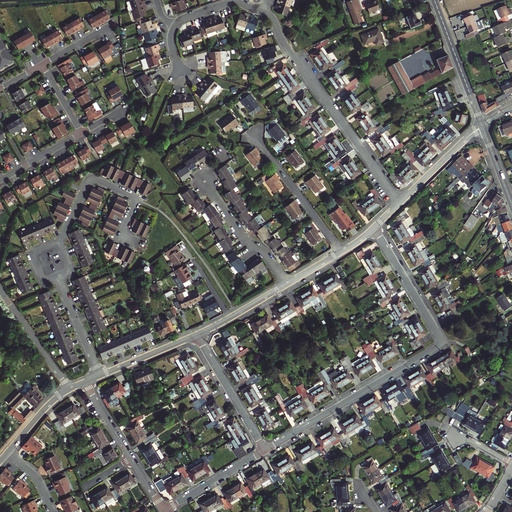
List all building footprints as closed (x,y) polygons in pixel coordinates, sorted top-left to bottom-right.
[(132,10),(145,5),(144,2),(142,3),(141,1),(140,0),(132,0),(129,1),(129,2),(132,10)] [(174,6),(174,8),(176,12),(186,9),(184,4),(188,3),(186,0),(180,0),(170,4),(171,7),(174,6)] [(357,8),(353,0),(347,0),(350,10),(357,8)] [(353,0),(357,8),(350,10),(355,22),(362,20),(358,10),(362,8),(358,0),(353,0)] [(369,1),(365,2),(369,12),(379,9),(376,0),(370,2),(369,1)] [(278,6),(277,7),(276,12),(287,15),(289,7),(276,2),(275,5),(278,6)] [(146,16),(144,12),(144,10),(146,9),(145,5),(132,10),(136,22),(139,22),(143,20),(142,17),(146,16)] [(501,19),(504,23),(509,21),(507,16),(511,14),(511,9),(509,11),(507,6),(498,10),(501,19)] [(98,26),(99,27),(102,25),(105,23),(104,22),(110,19),(104,9),(99,12),(97,9),(94,11),(91,13),(92,15),(87,18),(93,29),(98,26)] [(417,19),(413,10),(405,13),(406,17),(399,19),(400,23),(406,21),(406,20),(407,20),(411,28),(420,24),(418,19),(417,19)] [(246,16),(244,15),(240,14),(235,28),(244,31),(245,27),(250,14),(247,13),(246,16)] [(463,20),(464,20),(467,27),(476,23),(473,16),(471,17),(470,13),(462,15),(463,20)] [(250,14),(245,27),(254,31),(258,20),(254,19),(252,18),(253,15),(250,14)] [(72,33),(73,34),(76,32),(79,30),(79,29),(84,26),(78,16),(73,19),(71,17),(68,19),(65,21),(66,23),(61,26),(67,36),(72,33)] [(211,18),(215,31),(224,28),(221,18),(217,19),(215,20),(214,17),(211,18)] [(216,34),(215,31),(211,18),(208,19),(208,22),(207,22),(203,24),(204,26),(200,27),(202,31),(203,35),(211,33),(212,36),(216,34)] [(148,21),(147,19),(143,20),(139,22),(143,33),(156,28),(155,25),(152,26),(151,24),(150,21),(148,21)] [(504,23),(492,28),(491,29),(495,38),(496,37),(503,34),(507,32),(505,29),(505,27),(507,26),(508,28),(508,29),(511,27),(509,21),(504,23)] [(479,29),(476,23),(467,27),(470,34),(465,36),(466,40),(477,35),(479,34),(477,30),(479,29)] [(192,42),(204,38),(203,35),(202,31),(199,32),(198,28),(194,30),(192,30),(191,27),(188,28),(189,31),(192,42)] [(51,45),(52,46),(55,44),(58,43),(57,42),(63,39),(57,28),(52,31),(50,29),(47,31),(44,33),(45,35),(40,38),(46,48),(51,45)] [(157,32),(156,28),(143,33),(146,42),(155,39),(156,38),(155,34),(154,33),(157,32)] [(378,28),(361,35),(364,44),(374,40),(375,44),(383,42),(378,28)] [(23,47),(24,48),(27,46),(30,44),(30,43),(35,40),(29,30),(24,33),(23,30),(19,32),(16,34),(17,37),(12,39),(18,50),(23,47)] [(192,42),(189,31),(186,32),(187,35),(185,35),(181,37),(182,41),(180,42),(182,47),(184,46),(185,47),(193,44),(192,42)] [(266,33),(252,38),(255,47),(266,43),(265,40),(264,37),(267,36),(266,33)] [(503,34),(496,37),(500,47),(509,43),(507,38),(505,38),(504,37),(503,34)] [(0,39),(0,69),(13,62),(0,39)] [(317,51),(311,55),(316,62),(328,54),(328,53),(323,46),(329,42),(327,39),(313,45),(315,47),(317,51)] [(114,48),(110,41),(103,45),(104,46),(98,50),(103,58),(112,53),(111,49),(114,48)] [(145,46),(148,57),(159,54),(158,50),(157,48),(160,47),(159,44),(154,46),(153,44),(145,46)] [(276,45),(262,50),(266,60),(276,56),(274,51),(274,50),(277,49),(276,45)] [(421,49),(416,52),(410,54),(414,61),(427,53),(424,47),(421,49)] [(511,50),(503,54),(507,62),(511,60),(511,50)] [(86,54),(80,58),(84,64),(87,62),(89,66),(98,60),(93,51),(87,55),(86,54)] [(220,51),(209,52),(209,57),(209,59),(207,59),(207,63),(221,62),(220,51)] [(316,62),(322,69),(328,65),(330,68),(337,63),(335,59),(334,60),(328,53),(328,54),(316,62)] [(160,57),(159,54),(148,57),(146,58),(147,63),(149,67),(159,64),(158,60),(157,58),(160,57)] [(388,67),(403,94),(453,67),(452,64),(449,55),(445,56),(445,54),(437,57),(438,59),(437,59),(440,69),(431,74),(429,72),(422,76),(414,61),(410,54),(388,67)] [(70,58),(57,66),(59,69),(60,68),(62,71),(64,76),(73,71),(69,64),(72,62),(70,58)] [(326,76),(332,83),(341,77),(336,69),(345,63),(342,60),(337,63),(330,68),(332,72),(326,76)] [(210,73),(222,72),(225,72),(225,65),(221,66),(221,62),(207,63),(207,66),(210,66),(210,68),(210,73)] [(280,77),(289,71),(284,63),(277,67),(275,64),(268,69),(270,73),(275,70),(280,77)] [(285,84),(294,78),(289,71),(280,77),(277,79),(282,85),(285,83),(285,84)] [(136,80),(141,88),(153,80),(151,77),(149,79),(148,77),(146,74),(136,80)] [(75,75),(67,80),(69,84),(71,87),(70,88),(72,91),(85,84),(83,80),(79,82),(75,75)] [(332,83),(337,91),(343,86),(345,90),(351,85),(353,84),(351,81),(350,81),(348,79),(346,76),(343,75),(341,77),(332,83)] [(200,83),(211,92),(218,84),(209,77),(206,81),(205,82),(202,80),(200,83)] [(299,85),(294,78),(285,84),(290,91),(286,95),(289,98),(290,97),(296,93),(293,90),(299,85)] [(153,80),(141,88),(147,97),(156,91),(154,86),(153,85),(155,83),(153,80)] [(511,82),(502,87),(505,93),(507,96),(511,94),(511,93),(511,95),(511,82)] [(207,102),(213,94),(211,92),(200,83),(198,85),(200,87),(199,89),(195,93),(207,102)] [(41,85),(34,89),(38,96),(45,92),(41,85)] [(342,97),(347,105),(356,98),(351,91),(354,89),(351,85),(345,90),(348,93),(342,97)] [(107,97),(111,103),(117,100),(117,99),(123,95),(118,86),(108,92),(110,95),(107,97)] [(437,91),(440,100),(450,96),(447,86),(440,89),(439,86),(431,90),(432,93),(437,91)] [(87,88),(74,95),(76,99),(77,98),(82,105),(90,101),(86,93),(89,92),(87,88)] [(20,89),(12,94),(16,101),(20,99),(25,96),(20,89)] [(304,92),(298,96),(296,93),(290,97),(292,101),(295,99),(301,106),(310,100),(304,92)] [(479,99),(483,110),(490,111),(501,105),(510,99),(507,96),(505,93),(496,99),(497,101),(489,106),(484,94),(478,96),(479,99)] [(173,110),(183,108),(181,94),(178,95),(179,98),(177,98),(171,99),(173,110)] [(181,94),(183,108),(190,108),(188,97),(185,97),(185,94),(181,94)] [(245,104),(247,107),(253,114),(261,107),(251,95),(242,102),(244,105),(245,104)] [(441,113),(448,111),(446,107),(453,104),(450,96),(440,100),(442,108),(438,110),(439,114),(441,113)] [(347,105),(352,112),(358,108),(360,111),(366,107),(364,104),(361,106),(356,98),(347,105)] [(315,107),(310,100),(301,106),(306,113),(302,116),(304,120),(311,114),(309,111),(315,107)] [(22,103),(19,105),(23,113),(31,108),(27,101),(22,103)] [(50,119),(58,114),(55,108),(53,109),(50,103),(39,108),(45,118),(48,116),(50,119)] [(92,105),(84,110),(88,117),(87,118),(89,121),(102,114),(100,110),(96,112),(92,105)] [(363,115),(357,119),(362,126),(371,120),(366,113),(371,110),(368,106),(366,107),(360,111),(363,115)] [(467,115),(456,112),(454,121),(465,124),(467,115)] [(307,123),(311,120),(316,127),(325,121),(320,114),(314,118),(311,114),(304,120),(307,123)] [(448,126),(441,132),(448,140),(455,134),(450,128),(453,125),(444,116),(441,119),(448,126)] [(21,117),(6,126),(7,128),(8,130),(9,132),(11,134),(25,126),(21,117)] [(232,117),(219,127),(225,135),(231,130),(234,128),(235,130),(239,127),(232,117)] [(63,126),(60,120),(53,124),(55,127),(51,129),(57,139),(66,134),(62,127),(63,126)] [(371,120),(362,126),(364,129),(368,126),(373,123),(371,120)] [(511,120),(502,124),(506,135),(511,132),(511,120)] [(319,141),(326,136),(324,133),(330,129),(325,121),(316,127),(321,135),(317,138),(319,141)] [(123,124),(117,128),(121,134),(124,133),(126,136),(135,130),(130,122),(124,125),(123,124)] [(364,129),(368,134),(374,130),(376,133),(381,129),(379,126),(377,127),(373,123),(368,126),(364,129)] [(278,126),(268,133),(272,137),(273,136),(274,138),(278,144),(286,138),(278,126)] [(378,148),(387,142),(390,139),(384,132),(386,131),(383,128),(381,129),(376,133),(378,136),(372,140),(378,148)] [(105,135),(102,136),(106,143),(109,141),(111,144),(118,140),(113,132),(109,134),(106,136),(105,135)] [(448,140),(441,132),(434,138),(431,135),(428,137),(434,144),(436,141),(442,147),(448,140)] [(326,142),(331,148),(340,142),(335,135),(329,139),(326,136),(319,141),(313,145),(316,149),(326,142)] [(97,141),(92,144),(97,152),(105,148),(103,145),(106,143),(102,136),(99,138),(99,139),(97,141)] [(429,144),(422,150),(429,158),(436,152),(431,146),(434,144),(428,137),(425,140),(429,144)] [(331,148),(333,150),(342,144),(340,142),(331,148)] [(383,155),(389,151),(391,154),(398,149),(396,146),(392,149),(387,142),(378,148),(383,155)] [(342,144),(333,150),(337,156),(325,164),(327,167),(336,161),(341,157),(340,155),(346,150),(342,144)] [(82,150),(77,152),(82,161),(90,156),(88,154),(91,152),(87,145),(84,147),(84,148),(82,150)] [(196,153),(193,155),(199,163),(202,161),(205,165),(211,161),(209,159),(210,158),(205,149),(197,155),(196,153)] [(257,150),(248,158),(257,169),(265,163),(261,157),(259,155),(260,154),(257,150)] [(423,164),(429,158),(422,150),(415,156),(413,154),(410,157),(415,161),(417,159),(423,164)] [(6,155),(3,156),(7,163),(10,161),(14,159),(10,153),(6,155)] [(297,153),(287,160),(290,164),(292,163),(293,165),(297,171),(306,165),(297,153)] [(67,156),(64,158),(71,170),(74,168),(73,165),(78,162),(73,154),(68,157),(67,156)] [(184,164),(185,165),(190,171),(197,167),(196,165),(199,163),(193,155),(190,157),(191,159),(184,164)] [(336,161),(344,172),(355,164),(350,156),(344,160),(341,157),(336,161)] [(407,160),(401,166),(403,168),(410,176),(417,170),(411,164),(415,161),(410,157),(407,160)] [(461,174),(446,187),(449,190),(461,179),(470,170),(473,168),(473,167),(470,164),(469,165),(461,157),(453,165),(461,174)] [(62,161),(56,164),(61,172),(66,169),(68,172),(71,170),(64,158),(61,160),(62,161)] [(117,176),(123,179),(121,183),(133,189),(135,184),(141,187),(139,192),(146,195),(151,184),(108,163),(105,169),(102,167),(99,174),(102,175),(103,174),(115,180),(117,176)] [(361,171),(355,164),(344,172),(351,183),(354,181),(357,179),(355,176),(361,171)] [(188,175),(191,173),(190,171),(185,165),(182,167),(183,168),(176,173),(182,181),(189,176),(188,175)] [(49,169),(43,172),(48,180),(53,177),(54,179),(58,177),(51,166),(48,167),(49,169)] [(223,182),(231,176),(226,170),(227,169),(225,166),(218,171),(218,172),(220,174),(218,175),(223,182)] [(477,176),(479,179),(481,177),(482,176),(473,167),(473,168),(479,174),(477,176)] [(393,182),(398,177),(404,183),(410,176),(403,168),(397,175),(394,172),(391,174),(389,176),(393,182)] [(470,170),(461,179),(469,188),(473,185),(479,179),(477,176),(479,174),(473,168),(470,170)] [(36,176),(30,179),(35,187),(40,184),(41,186),(45,184),(38,173),(35,175),(36,176)] [(284,189),(280,183),(278,181),(280,180),(277,176),(273,179),(270,175),(263,180),(266,184),(267,183),(276,195),(284,189)] [(224,186),(228,193),(232,190),(236,187),(232,181),(233,179),(231,176),(223,182),(225,185),(224,186)] [(489,183),(482,176),(481,177),(479,179),(473,185),(475,188),(473,190),(472,191),(473,193),(474,194),(476,195),(477,195),(480,193),(487,186),(486,185),(489,183)] [(325,189),(316,177),(307,184),(310,188),(311,187),(313,190),(317,195),(325,189)] [(18,185),(15,186),(19,193),(22,191),(23,194),(31,190),(26,182),(22,184),(19,186),(18,185)] [(92,187),(87,199),(91,201),(88,207),(84,205),(78,217),(82,220),(81,223),(87,226),(105,189),(98,186),(96,189),(92,187)] [(62,221),(75,193),(64,188),(62,194),(66,197),(63,203),(58,201),(53,213),(57,215),(56,218),(62,221)] [(371,197),(367,199),(373,209),(381,203),(377,197),(379,195),(374,188),(371,190),(373,192),(374,194),(371,197)] [(8,192),(3,195),(7,203),(12,200),(14,202),(17,200),(11,189),(7,191),(8,192)] [(190,204),(196,200),(193,197),(195,196),(190,189),(183,195),(187,201),(185,202),(188,205),(190,204)] [(228,193),(224,196),(229,202),(231,201),(233,204),(241,198),(239,196),(237,197),(232,190),(228,193)] [(496,208),(503,198),(495,192),(489,200),(488,199),(485,203),(490,206),(495,210),(496,208)] [(118,195),(102,229),(108,232),(112,235),(118,222),(114,220),(117,214),(121,216),(122,215),(127,204),(123,202),(124,199),(118,195)] [(367,199),(365,197),(358,202),(357,200),(353,203),(358,210),(362,208),(366,214),(373,209),(367,199)] [(202,210),(206,207),(201,200),(200,201),(198,198),(196,200),(190,204),(192,206),(194,205),(199,212),(202,210)] [(238,215),(247,209),(242,202),(243,202),(241,198),(233,204),(235,207),(233,208),(238,215)] [(506,206),(503,198),(496,208),(497,210),(506,206)] [(303,215),(299,209),(297,206),(299,205),(296,202),(287,209),(295,221),(303,215)] [(202,210),(204,213),(203,214),(208,221),(211,219),(218,213),(214,207),(212,208),(210,204),(206,207),(202,210)] [(509,212),(506,206),(497,210),(498,212),(495,215),(495,217),(507,212),(509,212)] [(249,212),(247,209),(238,215),(241,218),(240,219),(244,226),(246,225),(252,220),(247,213),(249,212)] [(336,221),(338,223),(344,232),(348,229),(350,232),(357,227),(347,214),(345,215),(341,209),(331,216),(334,222),(336,221)] [(393,227),(397,235),(410,228),(405,220),(408,218),(405,212),(396,218),(399,223),(393,227)] [(497,219),(499,225),(510,220),(507,212),(495,217),(494,218),(495,220),(496,220),(497,219)] [(218,213),(211,219),(216,226),(214,227),(216,230),(223,225),(224,224),(222,221),(223,220),(218,213)] [(479,218),(472,214),(464,224),(471,229),(479,218)] [(44,232),(51,229),(52,230),(56,228),(52,217),(18,231),(23,242),(28,240),(27,239),(34,236),(35,237),(44,233),(44,232)] [(134,218),(131,225),(134,227),(132,231),(138,234),(144,237),(150,226),(143,223),(134,218)] [(254,233),(257,231),(262,228),(260,225),(259,226),(254,219),(252,220),(246,225),(250,232),(252,230),(254,233)] [(498,226),(501,233),(503,232),(504,234),(506,233),(506,232),(511,229),(511,224),(510,220),(499,225),(498,226)] [(313,224),(303,231),(315,247),(323,241),(319,236),(318,233),(319,232),(313,224)] [(223,225),(216,230),(215,231),(219,237),(218,238),(220,241),(228,236),(226,233),(227,232),(223,225)] [(257,231),(259,234),(258,235),(263,242),(266,240),(271,236),(266,230),(267,229),(265,226),(262,228),(257,231)] [(81,260),(84,259),(81,253),(89,250),(79,227),(67,233),(69,238),(71,237),(74,244),(72,245),(76,254),(78,253),(81,260)] [(409,240),(410,243),(422,235),(421,232),(415,236),(410,228),(397,235),(402,243),(409,240)] [(509,240),(511,238),(511,229),(506,232),(506,233),(504,234),(503,232),(501,233),(501,234),(500,235),(503,243),(504,242),(509,240)] [(274,249),(282,243),(280,240),(279,241),(274,234),(271,236),(266,240),(270,247),(272,246),(274,249)] [(406,250),(411,258),(420,252),(415,244),(424,239),(422,235),(410,243),(412,246),(406,250)] [(216,244),(221,251),(223,250),(225,253),(233,247),(231,244),(233,243),(228,236),(220,241),(216,244)] [(134,252),(122,246),(120,251),(114,248),(116,244),(110,241),(105,251),(129,263),(134,252)] [(279,255),(280,254),(282,257),(283,257),(290,252),(288,249),(287,250),(282,243),(274,249),(279,255)] [(176,244),(166,251),(176,265),(185,259),(178,249),(179,248),(176,244)] [(228,260),(230,263),(238,258),(236,255),(238,253),(233,247),(225,253),(224,254),(223,255),(227,261),(228,260)] [(356,252),(365,267),(378,260),(373,252),(366,255),(362,249),(356,252)] [(81,253),(84,259),(81,260),(79,261),(82,266),(94,261),(89,250),(81,253)] [(422,262),(424,265),(430,262),(423,250),(420,252),(411,258),(416,266),(422,262)] [(290,252),(283,257),(285,260),(284,261),(288,268),(297,262),(292,256),(294,254),(291,251),(290,252)] [(25,276),(27,275),(23,265),(21,266),(18,259),(20,258),(18,253),(7,258),(19,286),(28,283),(25,276)] [(234,265),(238,272),(241,270),(247,266),(242,259),(240,260),(238,258),(230,263),(232,266),(234,265)] [(251,265),(257,273),(260,271),(259,270),(265,266),(259,258),(253,262),(254,264),(251,265)] [(365,278),(367,281),(378,275),(376,272),(382,268),(378,260),(365,267),(370,275),(365,278)] [(424,280),(437,273),(430,262),(424,265),(426,268),(419,272),(424,280)] [(185,286),(183,283),(189,279),(192,277),(187,269),(188,268),(185,263),(175,270),(179,276),(174,279),(180,289),(185,286)] [(150,271),(147,265),(138,269),(138,270),(140,275),(150,271)] [(257,273),(251,265),(248,268),(247,266),(241,270),(240,271),(245,279),(252,274),(253,276),(257,273)] [(504,276),(507,275),(505,268),(504,266),(503,267),(498,270),(501,275),(504,274),(504,276)] [(437,273),(424,280),(429,288),(436,285),(437,288),(443,284),(447,282),(445,279),(441,281),(437,273)] [(328,279),(333,288),(341,283),(343,286),(346,285),(343,280),(343,279),(340,280),(336,274),(328,279)] [(378,275),(367,281),(364,283),(366,286),(374,282),(378,289),(391,282),(386,274),(379,278),(378,275)] [(88,320),(90,319),(93,327),(91,327),(94,332),(105,327),(83,275),(71,280),(74,285),(75,284),(78,292),(77,293),(81,302),(82,302),(85,309),(84,310),(88,320)] [(192,283),(189,279),(183,283),(185,286),(185,287),(192,283)] [(333,288),(328,279),(320,283),(324,290),(320,292),(323,298),(327,296),(325,292),(333,288)] [(28,283),(19,286),(21,291),(32,287),(30,282),(28,283)] [(396,290),(391,282),(378,289),(383,298),(379,301),(380,304),(391,297),(389,294),(396,290)] [(156,283),(145,288),(149,296),(160,290),(156,283)] [(433,295),(438,303),(447,297),(442,289),(445,287),(443,284),(437,288),(439,291),(433,295)] [(304,292),(310,302),(319,296),(325,305),(327,304),(323,298),(320,292),(318,294),(314,287),(304,292)] [(38,294),(67,363),(78,358),(76,353),(74,354),(71,347),(73,346),(71,341),(69,336),(68,337),(65,329),(66,329),(62,319),(61,320),(57,312),(59,311),(55,302),(53,302),(50,295),(52,294),(50,289),(38,294)] [(182,292),(177,294),(182,307),(205,297),(202,291),(191,295),(189,290),(183,293),(182,292)] [(310,302),(304,292),(297,297),(301,303),(297,306),(300,312),(304,309),(302,306),(306,304),(310,302)] [(203,303),(208,315),(213,312),(212,311),(221,306),(213,294),(205,299),(207,301),(203,303)] [(511,306),(504,294),(497,299),(506,312),(511,307),(511,306)] [(391,302),(395,310),(404,305),(400,297),(393,301),(391,297),(380,304),(382,307),(391,302)] [(449,307),(451,310),(456,307),(457,307),(455,304),(451,305),(447,297),(438,303),(442,311),(449,307)] [(281,306),(287,315),(295,310),(297,314),(300,312),(297,306),(293,308),(290,301),(281,306)] [(409,313),(404,305),(395,310),(392,312),(396,320),(392,323),(393,326),(398,323),(404,320),(402,317),(409,313)] [(287,315),(281,306),(274,310),(278,317),(274,319),(277,325),(281,323),(279,320),(287,315)] [(451,310),(446,313),(448,317),(458,311),(456,307),(451,310)] [(172,312),(171,310),(166,313),(173,324),(177,322),(172,312)] [(458,311),(448,317),(450,320),(460,314),(458,311)] [(259,319),(264,328),(273,323),(278,333),(281,332),(277,325),(274,319),(271,321),(267,314),(259,319)] [(404,324),(409,332),(412,330),(421,325),(416,317),(410,321),(408,318),(404,320),(398,323),(400,327),(404,324)] [(160,321),(165,333),(169,330),(170,331),(173,330),(173,329),(174,329),(169,318),(168,319),(167,318),(160,321)] [(258,345),(259,346),(263,344),(256,333),(264,328),(259,319),(258,319),(251,324),(255,331),(251,333),(252,334),(258,345)] [(161,334),(165,333),(160,321),(156,322),(161,334)] [(421,325),(412,330),(416,339),(410,343),(413,349),(423,343),(419,337),(426,333),(421,325)] [(97,347),(102,360),(107,358),(107,357),(114,353),(115,355),(124,351),(124,349),(131,346),(131,348),(141,344),(141,342),(148,339),(149,341),(154,339),(148,326),(97,347)] [(218,343),(223,351),(235,344),(227,329),(221,332),(225,339),(218,343)] [(384,348),(389,357),(398,352),(394,346),(397,344),(395,341),(393,338),(386,342),(388,346),(384,348)] [(382,362),(389,357),(384,348),(376,353),(370,343),(366,345),(367,346),(374,358),(378,355),(382,362)] [(235,344),(223,351),(227,359),(234,355),(236,358),(239,357),(248,351),(246,348),(240,352),(235,344)] [(361,362),(367,371),(375,366),(371,359),(374,358),(367,346),(364,348),(368,353),(360,358),(361,362)] [(449,365),(457,360),(462,368),(466,366),(462,360),(461,359),(461,358),(459,355),(456,357),(452,351),(444,356),(449,365)] [(175,360),(180,368),(192,361),(187,353),(181,357),(178,352),(168,358),(171,363),(175,360)] [(359,375),(367,371),(361,362),(354,366),(347,355),(343,358),(351,371),(355,369),(359,375)] [(436,360),(441,369),(449,365),(444,356),(436,360)] [(228,367),(233,375),(242,370),(237,362),(241,360),(239,357),(236,358),(233,360),(234,363),(228,367)] [(349,373),(351,371),(343,358),(340,360),(345,368),(337,373),(338,375),(344,384),(353,379),(349,373)] [(462,360),(466,366),(470,371),(472,369),(464,358),(462,360)] [(433,374),(441,369),(436,360),(428,365),(432,371),(429,373),(432,379),(436,378),(433,374)] [(180,384),(193,376),(191,373),(197,369),(192,361),(180,368),(185,376),(178,380),(180,384)] [(154,377),(150,367),(133,374),(137,384),(154,377)] [(432,386),(435,384),(432,379),(429,373),(426,375),(422,368),(414,373),(419,382),(427,378),(432,386)] [(344,384),(338,375),(329,381),(323,369),(320,371),(328,385),(331,383),(335,390),(344,384)] [(480,386),(485,383),(482,378),(480,380),(472,369),(470,371),(480,386)] [(242,370),(233,375),(238,384),(244,380),(246,383),(252,379),(250,376),(247,378),(242,370)] [(323,384),(315,389),(321,398),(328,393),(325,387),(328,385),(320,371),(316,373),(323,384)] [(410,384),(406,386),(413,397),(416,395),(411,387),(419,382),(414,373),(406,378),(410,384)] [(193,376),(180,384),(182,387),(192,381),(197,389),(206,383),(201,375),(195,379),(193,376)] [(246,398),(255,393),(259,390),(254,382),(260,379),(259,376),(252,379),(246,383),(248,386),(241,390),(246,398)] [(120,381),(112,386),(118,396),(119,395),(124,392),(124,393),(127,397),(133,393),(129,380),(125,383),(126,384),(123,386),(120,381)] [(25,398),(35,408),(39,403),(43,398),(35,390),(38,388),(34,384),(33,386),(28,382),(27,382),(25,384),(25,386),(26,387),(22,391),(25,394),(23,395),(23,396),(25,398)] [(400,382),(391,387),(396,396),(398,399),(407,394),(410,399),(413,397),(406,386),(403,388),(400,382)] [(206,383),(197,389),(202,397),(193,402),(194,406),(196,405),(200,402),(206,398),(205,395),(211,391),(206,383)] [(112,386),(104,391),(107,396),(104,398),(109,406),(112,404),(120,400),(120,399),(118,396),(112,386)] [(303,386),(299,388),(302,392),(306,398),(309,396),(313,403),(321,398),(315,389),(307,394),(303,386)] [(388,400),(396,396),(391,387),(383,391),(387,398),(384,400),(390,411),(393,409),(388,400)] [(301,397),(293,402),(298,411),(306,407),(302,400),(306,398),(302,392),(299,388),(296,390),(301,397)] [(13,415),(23,422),(28,416),(32,411),(30,408),(23,416),(15,409),(25,398),(23,396),(23,395),(18,391),(3,406),(13,415)] [(255,393),(246,398),(251,406),(257,402),(259,405),(265,402),(263,398),(260,400),(255,393)] [(290,416),(298,411),(293,402),(291,399),(283,404),(278,395),(275,397),(281,408),(283,411),(286,409),(290,416)] [(374,409),(382,404),(387,413),(390,411),(384,400),(381,402),(377,395),(369,400),(374,409)] [(200,402),(196,405),(198,408),(202,406),(207,414),(208,413),(220,406),(215,398),(208,402),(206,398),(200,402)] [(366,414),(374,409),(369,400),(360,405),(364,411),(360,414),(363,420),(366,425),(371,422),(366,414)] [(255,412),(260,421),(269,415),(264,407),(267,405),(265,402),(259,405),(261,408),(255,412)] [(75,403),(66,408),(72,417),(80,412),(81,414),(84,412),(81,406),(78,408),(75,403)] [(220,406),(208,413),(213,421),(206,425),(208,429),(220,421),(218,418),(225,414),(220,406)] [(64,422),(72,417),(66,408),(58,413),(61,418),(55,422),(59,430),(66,426),(64,422)] [(472,428),(477,419),(478,417),(466,410),(467,409),(464,408),(460,414),(466,418),(463,423),(472,428)] [(128,426),(133,434),(142,428),(138,420),(139,420),(145,417),(143,414),(138,416),(137,416),(132,419),(131,420),(133,423),(128,426)] [(269,415),(260,421),(264,429),(271,425),(273,428),(279,424),(277,421),(273,423),(269,415)] [(366,425),(363,420),(360,421),(356,415),(348,420),(353,429),(356,433),(367,426),(366,425)] [(74,421),(72,417),(64,422),(66,426),(74,421)] [(226,422),(230,430),(239,424),(235,417),(228,421),(226,417),(221,421),(223,424),(226,422)] [(477,419),(472,428),(480,433),(483,428),(486,429),(487,427),(489,424),(486,422),(485,423),(477,419)] [(353,429),(348,420),(340,424),(344,431),(341,433),(345,439),(348,437),(345,434),(353,429)] [(511,429),(510,429),(511,425),(506,422),(505,425),(503,424),(501,428),(504,430),(501,435),(511,440),(511,437),(511,429)] [(424,441),(434,435),(429,427),(424,430),(420,423),(411,429),(415,435),(419,432),(424,441)] [(244,432),(239,424),(230,430),(235,438),(244,432)] [(90,431),(95,439),(105,433),(100,425),(94,428),(93,425),(82,432),(84,435),(90,431)] [(147,436),(142,428),(133,434),(138,442),(143,439),(145,442),(157,435),(154,432),(147,436)] [(345,439),(341,433),(338,435),(334,428),(326,433),(333,446),(341,441),(345,447),(348,445),(345,439)] [(249,440),(244,432),(235,438),(232,440),(237,448),(239,451),(245,447),(243,444),(249,440)] [(94,451),(96,454),(106,447),(105,444),(110,441),(105,433),(95,439),(100,447),(94,451)] [(325,451),(333,446),(326,433),(318,438),(322,444),(318,446),(322,453),(326,459),(329,457),(325,451)] [(159,438),(157,435),(145,442),(147,445),(142,448),(147,456),(156,450),(151,442),(159,438)] [(425,455),(435,450),(433,447),(438,444),(434,435),(424,441),(429,449),(423,452),(425,455)] [(511,440),(501,435),(497,443),(493,441),(492,444),(494,446),(499,449),(501,445),(506,448),(511,440)] [(32,436),(22,447),(28,451),(29,449),(35,455),(43,446),(37,441),(37,440),(32,436)] [(303,447),(308,456),(317,451),(319,454),(322,453),(318,446),(315,448),(311,441),(303,447)] [(108,450),(106,447),(96,454),(97,457),(104,453),(109,461),(118,456),(113,447),(108,450)] [(307,471),(301,460),(308,456),(303,447),(295,451),(299,458),(296,460),(304,472),(307,471)] [(442,449),(437,453),(435,450),(425,455),(427,458),(432,455),(437,463),(447,458),(442,449)] [(161,459),(156,450),(147,456),(152,465),(157,462),(159,465),(164,462),(170,458),(168,454),(161,459)] [(204,460),(196,465),(202,474),(210,470),(207,464),(210,463),(206,455),(205,454),(202,456),(204,460)] [(55,455),(45,459),(48,466),(46,467),(48,473),(51,472),(54,471),(55,473),(60,470),(59,468),(61,467),(55,455)] [(281,460),(286,469),(294,464),(300,474),(304,472),(296,460),(293,462),(289,455),(281,460)] [(338,471),(329,457),(326,459),(335,474),(335,473),(338,471)] [(364,466),(369,475),(379,469),(374,461),(375,460),(373,457),(368,460),(369,463),(364,466)] [(447,458),(437,463),(442,471),(434,476),(436,480),(437,479),(448,473),(448,472),(446,469),(452,466),(447,458)] [(467,461),(463,463),(472,468),(473,467),(481,472),(487,462),(478,458),(475,463),(468,458),(467,461)] [(286,469),(281,460),(273,465),(277,471),(274,473),(278,479),(280,477),(278,474),(286,469)] [(495,467),(487,462),(481,472),(489,477),(486,481),(490,484),(492,480),(495,474),(493,472),(495,467)] [(193,479),(202,474),(196,465),(188,470),(185,465),(182,467),(188,476),(190,474),(193,479)] [(185,478),(188,476),(182,467),(182,466),(178,468),(181,474),(174,478),(179,488),(188,483),(185,478)] [(9,471),(6,468),(0,475),(0,479),(4,483),(5,482),(8,485),(15,477),(11,474),(8,472),(9,471)] [(264,468),(256,473),(262,483),(270,478),(271,480),(272,482),(276,480),(270,471),(267,473),(264,468)] [(379,480),(381,483),(389,478),(387,475),(384,477),(379,469),(369,475),(374,483),(379,480)] [(130,472),(122,477),(128,487),(136,482),(136,483),(140,481),(136,475),(133,477),(130,472)] [(254,488),(262,483),(256,473),(247,478),(250,483),(248,485),(251,491),(254,489),(254,488)] [(66,476),(53,482),(56,489),(58,488),(61,495),(71,491),(69,485),(70,484),(66,476)] [(117,487),(114,489),(119,498),(122,496),(120,491),(128,487),(122,477),(113,482),(117,487)] [(390,477),(389,478),(381,483),(383,486),(378,489),(383,497),(392,491),(388,483),(392,481),(390,477)] [(18,478),(11,486),(14,487),(20,479),(18,478)] [(171,493),(179,488),(174,478),(165,483),(165,482),(158,486),(161,492),(168,488),(171,493)] [(332,480),(331,482),(331,483),(333,487),(337,487),(338,492),(349,491),(348,481),(342,482),(342,478),(335,479),(333,479),(332,480)] [(23,497),(24,496),(25,495),(27,497),(29,494),(27,492),(28,491),(30,489),(26,486),(23,483),(24,482),(21,479),(20,479),(14,487),(13,488),(14,489),(14,490),(19,494),(23,497)] [(253,495),(251,491),(248,485),(245,487),(242,481),(233,486),(239,496),(247,491),(250,496),(253,495)] [(474,497),(477,495),(472,488),(470,485),(467,486),(471,493),(463,498),(468,507),(477,502),(474,497)] [(108,486),(99,491),(105,500),(113,495),(115,499),(116,500),(119,498),(114,489),(111,491),(108,486)] [(231,501),(239,496),(233,486),(225,491),(228,497),(225,498),(230,506),(231,508),(234,506),(233,504),(231,501)] [(97,505),(105,500),(99,491),(91,496),(94,501),(91,503),(95,508),(98,506),(97,505)] [(350,501),(349,491),(338,492),(338,499),(339,501),(335,502),(333,502),(333,506),(338,505),(344,505),(344,501),(350,501)] [(397,500),(392,491),(383,497),(388,506),(393,502),(395,505),(397,504),(400,502),(399,499),(397,500)] [(226,508),(230,506),(225,498),(224,496),(221,498),(218,493),(209,498),(215,508),(223,503),(225,505),(226,508)] [(72,495),(61,500),(64,507),(65,506),(67,511),(78,511),(77,509),(78,509),(76,504),(78,503),(76,498),(74,499),(72,495)] [(113,495),(105,500),(107,504),(115,499),(113,495)] [(207,511),(215,508),(209,498),(201,503),(204,508),(197,511),(207,511)] [(460,511),(468,507),(463,498),(454,503),(452,498),(449,500),(452,506),(454,509),(457,507),(459,511),(460,511)] [(25,507),(24,507),(23,507),(24,511),(38,511),(37,510),(36,506),(38,506),(35,500),(24,504),(25,507)] [(451,511),(449,508),(452,506),(449,500),(445,502),(446,504),(438,508),(440,511),(451,511)] [(403,501),(400,502),(397,504),(399,507),(394,510),(394,511),(407,511),(403,505),(405,504),(403,501)]
